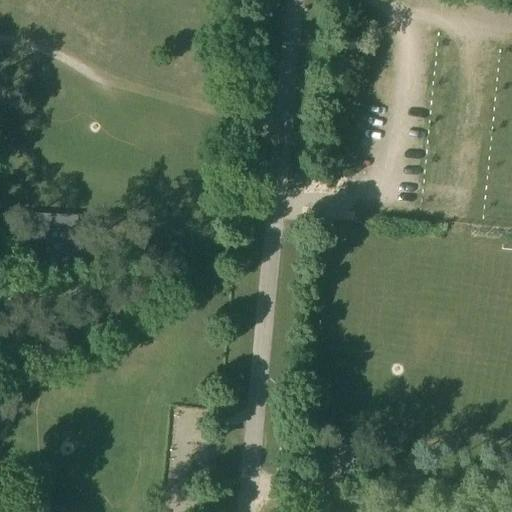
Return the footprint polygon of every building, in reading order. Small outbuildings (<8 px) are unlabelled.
[(25,146),(25,178),(42,178),(42,147),(25,146)] [(215,166),(188,164),(186,196),(122,192),(121,209),(212,215),(215,166)] [(35,180),(15,180),(14,191),(34,192),(35,180)] [(52,214),(52,181),(36,180),(36,193),(15,193),(15,201),(35,201),(35,213),(52,214)] [(13,203),(14,212),(35,211),(34,202),(13,203)] [(46,243),(46,267),(77,267),(77,243),(75,243),(46,243)]
